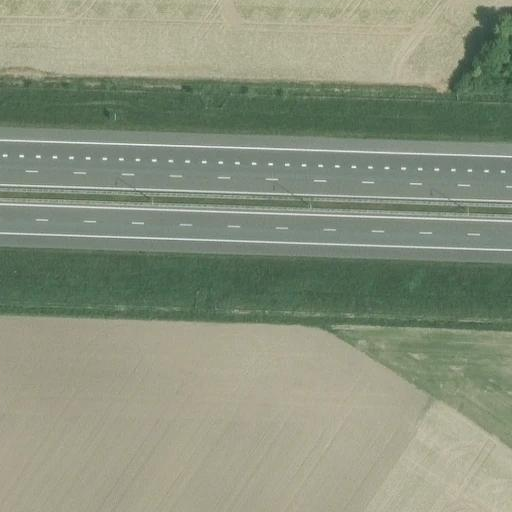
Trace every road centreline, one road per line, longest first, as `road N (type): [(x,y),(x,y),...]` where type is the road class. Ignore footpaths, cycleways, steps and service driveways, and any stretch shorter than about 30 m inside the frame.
road 1 (motorway): [(0,219),(511,235)]
road 2 (motorway): [(511,186),(0,170)]
